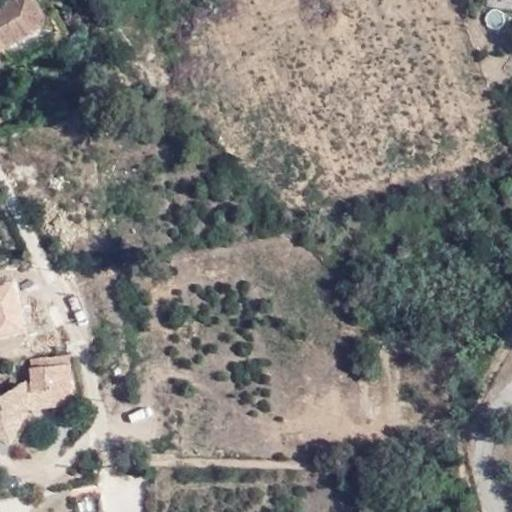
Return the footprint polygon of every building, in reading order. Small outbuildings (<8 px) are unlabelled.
[(46,19),(34,0),(10,0),(0,6),(0,66),(9,61),(3,50),(48,24),(46,19)] [(56,13),(46,19),(48,24),(3,50),(9,61),(12,66),(68,34),(56,13)] [(30,361),(33,393),(47,391),(49,407),(74,405),(70,356),(30,361)] [(47,391),(33,393),(35,408),(49,407),(47,391)] [(104,511),(101,492),(75,497),(77,511),(104,511)]
